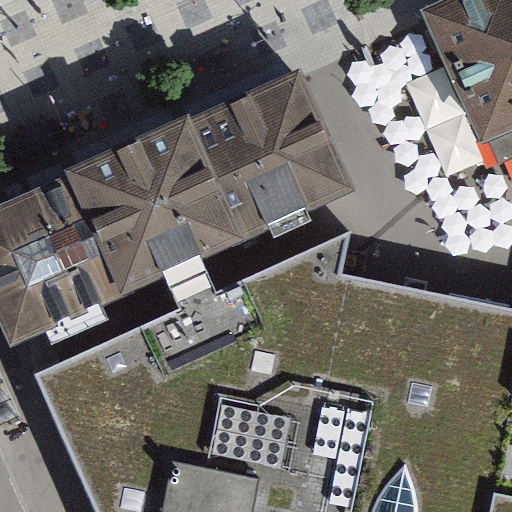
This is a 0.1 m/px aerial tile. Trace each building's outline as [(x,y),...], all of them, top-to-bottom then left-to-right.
[(511,0),(460,0),(418,19),(479,149),(511,134),(511,0)] [(303,88),(191,136),(242,248),(352,199),(303,88)] [(191,136),(51,199),(103,309),(242,248),(191,136)] [(51,199),(0,222),(0,314),(25,368),(111,328),(103,309),(51,199)] [(511,511),(511,309),(418,289),(345,274),(359,242),(351,233),(36,378),(95,511),(511,511)]
